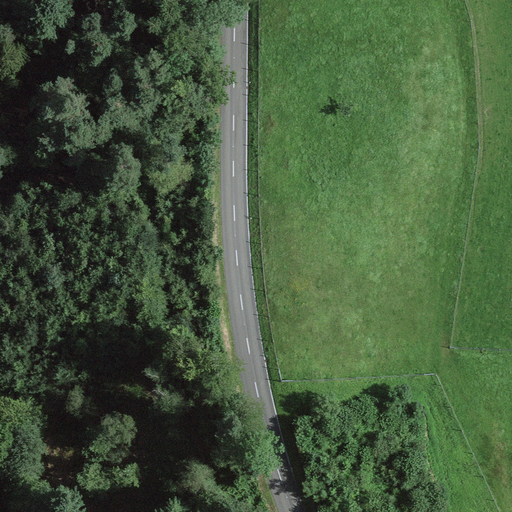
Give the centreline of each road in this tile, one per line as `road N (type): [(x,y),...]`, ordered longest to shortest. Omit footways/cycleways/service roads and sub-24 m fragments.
road 1 (track): [(216,0),(200,11),(173,71),(150,150),(147,238),(174,381),(222,511)]
road 2 (tertiary): [(292,511),(258,396),(240,295),(235,0)]
